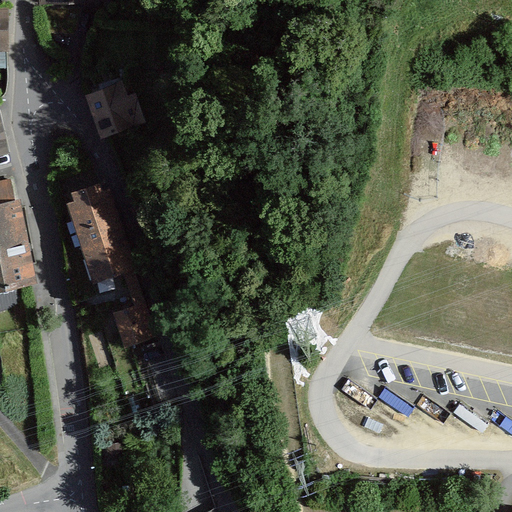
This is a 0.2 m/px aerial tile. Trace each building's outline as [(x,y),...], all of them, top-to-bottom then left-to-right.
[(0,0),(0,53),(8,53),(8,1),(0,0)] [(84,97),(101,141),(147,124),(136,94),(128,96),(123,82),(84,97)] [(0,162),(9,161),(0,125),(0,162)] [(73,196),(76,205),(68,207),(94,285),(125,274),(134,271),(136,271),(109,193),(102,195),(99,187),(73,196)] [(20,202),(0,205),(0,291),(36,284),(20,202)] [(114,315),(125,349),(157,338),(134,271),(125,274),(136,307),(114,315)] [(107,442),(109,460),(126,458),(124,441),(107,442)]
